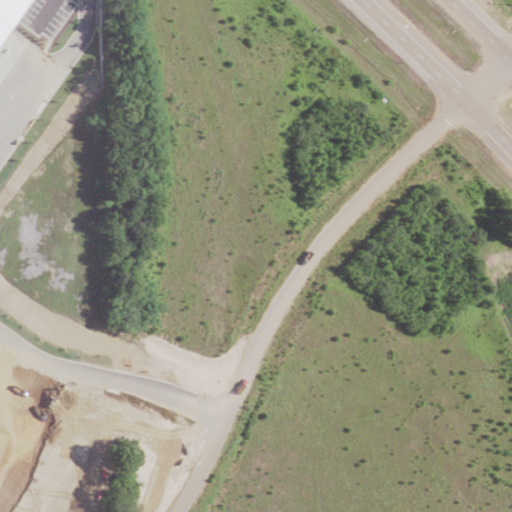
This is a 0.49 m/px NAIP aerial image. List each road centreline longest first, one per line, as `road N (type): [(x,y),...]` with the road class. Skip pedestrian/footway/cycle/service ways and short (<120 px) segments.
road 1 (residential): [(179,511),(271,320),(319,247),(467,103)]
road 2 (trunk): [(358,0),(467,103)]
